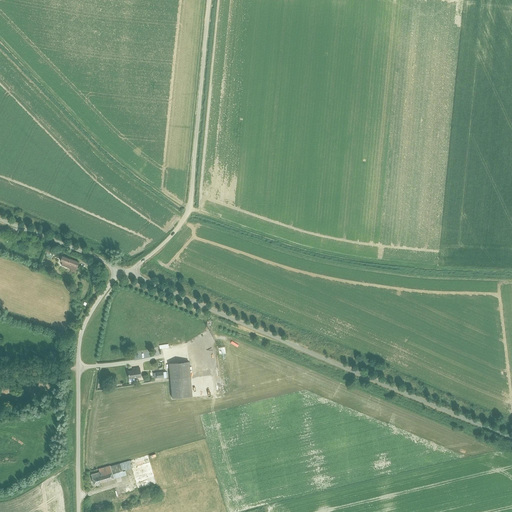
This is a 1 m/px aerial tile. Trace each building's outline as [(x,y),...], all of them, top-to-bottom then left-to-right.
[(54,255),(56,251),(56,250),(46,246),(46,247),(46,248),(44,251),(54,255)] [(78,265),(79,262),(70,259),(62,256),(60,261),(62,262),(61,265),(71,269),(71,268),(76,269),(78,265)] [(189,362),(169,363),(171,381),(172,398),(192,396),(189,362)] [(128,374),(128,378),(129,378),(129,382),(134,381),(134,378),(141,377),(140,368),(135,368),(135,370),(128,371),(128,374)] [(214,379),(193,381),(195,396),(215,394),(214,379)] [(100,471),(91,473),(94,483),(114,478),(126,475),(125,470),(123,462),(111,466),(110,466),(99,468),(100,471)] [(152,469),(134,472),(136,486),(125,488),(125,491),(156,485),(152,469)]
